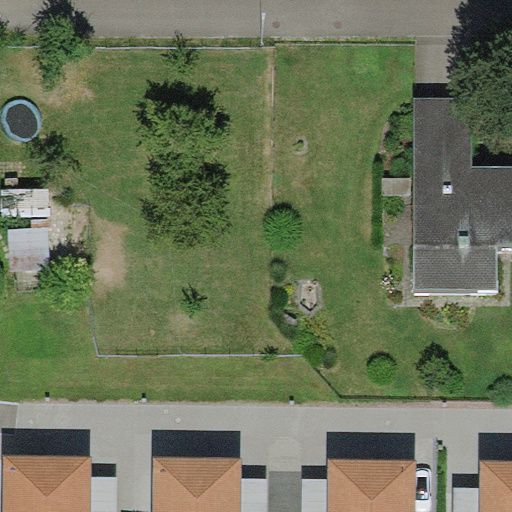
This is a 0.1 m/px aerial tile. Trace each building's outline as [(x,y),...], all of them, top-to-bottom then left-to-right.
[(473,97),(417,96),(415,290),(498,290),(498,250),(511,250),(511,165),(472,166),(473,97)] [(93,457),(5,455),(3,511),(92,511),(93,476),(93,457)] [(243,458),(155,457),(154,511),(241,511),(242,479),(243,458)] [(416,511),(417,460),(329,459),(329,479),(328,511),(416,511)] [(511,511),(511,461),(481,461),(481,488),(480,511),(511,511)] [(267,472),(267,479),(267,511),(302,511),(302,479),(302,472),(267,472)] [(117,511),(118,477),(93,476),(92,511),(117,511)] [(267,511),(267,479),(242,479),(241,511),(267,511)] [(328,511),(329,479),(302,479),(302,511),(328,511)] [(480,511),(481,488),(454,487),(453,511),(480,511)]
